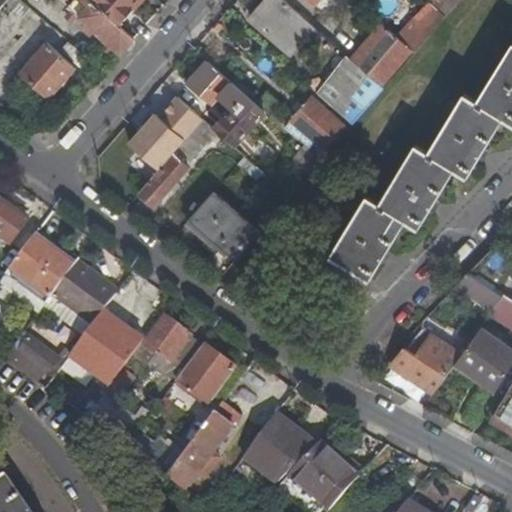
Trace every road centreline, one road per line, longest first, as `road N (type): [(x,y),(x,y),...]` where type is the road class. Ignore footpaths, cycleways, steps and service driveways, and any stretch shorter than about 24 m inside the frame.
road 1 (residential): [(511,489),(332,386),(45,178)]
road 2 (residential): [(203,0),(45,178)]
